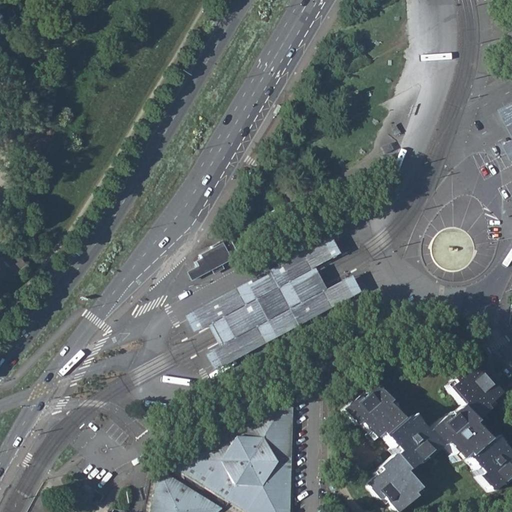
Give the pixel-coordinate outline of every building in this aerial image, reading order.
[(511,110),(502,116),(511,133),(511,137),(503,142),(511,160),(511,110)] [(387,144),(380,147),(384,154),(391,151),(387,144)] [(0,255),(14,272),(25,263),(17,253),(0,234),(0,255)] [(190,273),(194,281),(237,256),(227,237),(211,247),(211,248),(198,255),(200,258),(193,262),(196,266),(188,270),(190,273)] [(200,356),(209,373),(253,349),(297,326),(357,294),(348,277),(322,291),(318,284),(314,276),(310,269),(336,255),(327,238),(179,318),(188,334),(204,326),(208,334),(212,342),(216,348),(200,356)] [(380,496),(393,511),(394,511),(413,496),(410,493),(416,488),(402,472),(420,456),(423,459),(441,443),(455,459),(460,455),(477,473),(473,476),(487,492),(502,479),(504,482),(511,475),(511,458),(508,453),(505,456),(491,439),(485,445),(468,426),(487,410),(484,407),(499,394),(486,379),(483,381),(469,365),(450,381),(453,385),(448,389),(462,405),(443,421),(441,418),(423,433),(409,417),(403,422),(386,403),(389,401),(376,385),(360,398),(358,396),(343,409),(356,424),(359,422),(373,438),(379,433),(395,451),(377,467),(379,470),(363,484),(377,498),(380,496)] [(283,394),(168,457),(168,465),(244,511),(286,511),(290,399),(283,394)] [(145,511),(210,511),(211,506),(168,479),(162,476),(158,478),(157,485),(151,484),(145,511)]
